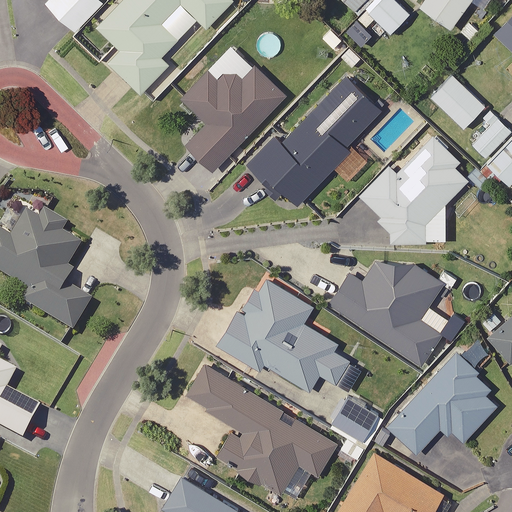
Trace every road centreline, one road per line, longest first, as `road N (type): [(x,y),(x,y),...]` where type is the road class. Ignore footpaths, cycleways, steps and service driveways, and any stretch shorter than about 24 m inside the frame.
road 1 (residential): [(114,173),(151,211),(165,277),(152,326),(85,444),(74,511)]
road 2 (residential): [(114,173),(35,85),(10,77)]
